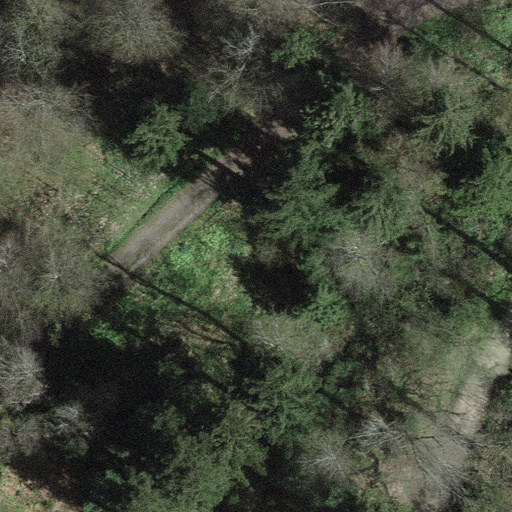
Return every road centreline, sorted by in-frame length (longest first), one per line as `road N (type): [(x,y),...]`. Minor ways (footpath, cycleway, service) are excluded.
road 1 (track): [(0,369),(329,74),(389,0)]
road 2 (track): [(432,511),(511,316)]
